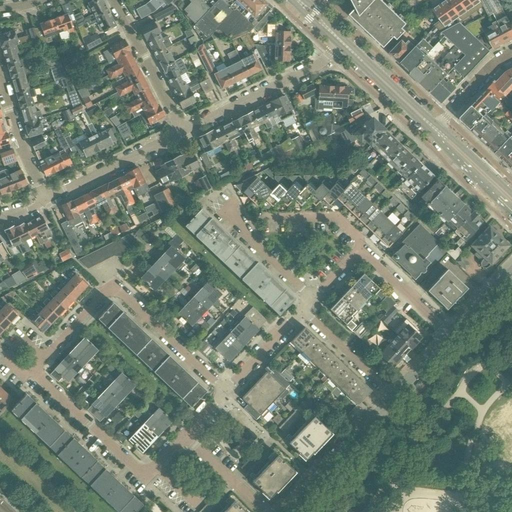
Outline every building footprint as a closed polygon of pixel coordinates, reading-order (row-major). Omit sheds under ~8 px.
[(83,19),(80,13),(74,16),(76,22),(78,27),(86,23),(90,21),(108,11),(102,0),(94,0),(88,4),(89,5),(86,7),(90,13),(92,12),(94,14),(83,19)] [(152,13),(161,6),(163,8),(165,5),(164,3),(161,0),(150,0),(145,5),(148,8),(141,11),(144,17),(152,13)] [(200,0),(192,0),(190,3),(185,8),(184,10),(187,14),(186,15),(195,24),(197,23),(210,9),(201,1),(200,0)] [(208,37),(214,31),(226,20),(243,0),(218,0),(210,9),(197,23),(195,24),(195,25),(208,37)] [(243,0),(226,20),(214,31),(219,36),(231,42),(247,34),(248,32),(261,20),(272,7),(268,3),(267,3),(266,3),(265,3),(261,0),(243,0)] [(357,0),(353,2),(356,8),(350,15),(384,48),(390,42),(394,37),(397,40),(406,32),(406,31),(403,28),(407,24),(381,0),(357,0)] [(453,22),(460,17),(447,0),(446,0),(440,5),(453,22)] [(458,0),(447,0),(459,16),(466,11),(458,0)] [(469,0),(458,0),(466,11),(474,6),(469,0)] [(479,0),(485,9),(489,16),(495,13),(502,9),(497,0),(479,0)] [(497,0),(502,9),(510,23),(511,26),(511,15),(503,0),(497,0)] [(453,22),(440,5),(433,10),(440,21),(445,28),(453,22)] [(502,9),(495,13),(499,20),(492,23),(493,25),(503,43),(507,41),(508,42),(511,39),(511,26),(510,23),(502,9)] [(108,11),(90,21),(92,24),(98,22),(103,32),(116,25),(108,11)] [(164,11),(154,16),(157,21),(167,16),(164,11)] [(53,19),(58,33),(61,40),(70,37),(69,35),(74,33),(72,28),(71,24),(76,22),(72,13),(67,15),(67,14),(61,17),(59,16),(56,17),(55,19),(53,19)] [(41,27),(35,29),(38,39),(39,42),(40,46),(52,41),(50,36),(58,33),(53,19),(52,20),(50,19),(47,20),(46,22),(40,24),(41,27)] [(261,20),(248,32),(252,36),(257,31),(258,32),(265,25),(261,20)] [(146,41),(147,41),(159,34),(160,34),(153,21),(139,28),(146,41)] [(453,22),(445,28),(440,21),(434,25),(441,33),(455,25),(453,22)] [(465,56),(431,92),(440,101),(443,101),(490,51),(475,37),(459,23),(455,25),(441,33),(445,36),(450,41),(455,46),(465,56)] [(406,31),(406,32),(407,33),(412,29),(411,28),(407,24),(403,28),(406,31)] [(503,43),(493,25),(489,27),(491,32),(486,35),(493,49),(494,48),(495,49),(499,47),(499,45),(503,43)] [(16,45),(25,43),(38,39),(35,29),(34,28),(26,30),(28,36),(19,38),(20,41),(17,42),(14,31),(0,34),(0,44),(2,50),(2,49),(16,45)] [(187,37),(193,34),(191,31),(189,29),(184,32),(187,37)] [(400,63),(410,72),(426,55),(420,49),(436,33),(432,30),(415,48),(400,63)] [(269,46),(270,46),(289,47),(289,45),(291,44),(291,40),(290,39),(290,32),(275,31),(275,32),(263,31),(263,36),(270,37),(269,46)] [(96,34),(84,41),(88,49),(101,43),(96,34)] [(154,54),(165,49),(172,45),(167,36),(162,39),(159,34),(147,41),(154,54)] [(247,34),(242,37),(241,38),(248,49),(254,46),(250,38),(249,39),(247,34)] [(197,41),(194,36),(188,39),(190,45),(197,41)] [(410,72),(421,82),(435,67),(430,62),(450,41),(445,36),(439,42),(426,55),(410,72)] [(116,60),(129,53),(130,52),(123,40),(109,47),(110,49),(103,52),(108,63),(116,59),(116,60)] [(391,54),(400,63),(415,48),(411,44),(410,46),(403,40),(391,54)] [(2,49),(7,64),(18,61),(16,54),(18,53),(16,45),(2,49)] [(198,52),(209,73),(215,70),(202,45),(198,48),(198,50),(198,52)] [(270,46),(269,46),(268,61),(289,62),(289,54),(290,53),(290,50),(289,49),(289,47),(270,46)] [(421,82),(431,92),(465,56),(455,46),(435,67),(421,82)] [(154,54),(161,68),(174,61),(170,54),(168,55),(165,49),(154,54)] [(192,62),(193,61),(195,65),(200,63),(194,51),(188,54),(192,62)] [(106,71),(108,75),(134,61),(129,53),(116,60),(118,64),(106,71)] [(240,60),(241,61),(248,76),(261,69),(253,54),(240,60)] [(61,64),(46,55),(42,57),(50,67),(60,65),(61,64)] [(161,68),(168,82),(179,76),(187,72),(186,70),(180,59),(174,62),(174,61),(161,68)] [(7,64),(11,79),(25,75),(22,67),(21,67),(18,61),(7,64)] [(75,61),(65,66),(73,82),(82,76),(75,61)] [(123,72),(125,77),(139,70),(138,70),(134,61),(108,75),(110,79),(111,79),(123,72)] [(241,61),(226,68),(234,83),(248,76),(241,61)] [(55,71),(59,80),(66,77),(62,68),(55,71)] [(234,83),(226,68),(214,74),(221,89),(234,83)] [(115,88),(117,92),(143,78),(139,70),(125,77),(128,82),(115,88)] [(506,72),(499,79),(511,91),(511,80),(507,72),(506,72)] [(11,79),(16,94),(29,90),(25,75),(11,79)] [(168,82),(176,96),(196,85),(196,86),(199,84),(196,79),(186,85),(183,79),(181,80),(179,76),(168,82)] [(67,78),(61,80),(64,89),(72,86),(67,78)] [(134,95),(148,88),(143,78),(117,92),(110,96),(112,101),(120,97),(120,96),(132,90),(134,95)] [(196,85),(176,96),(175,96),(182,109),(195,102),(191,93),(201,87),(204,94),(213,89),(208,79),(199,84),(196,86),(196,85)] [(492,84),(505,96),(509,93),(511,96),(511,91),(499,79),(497,82),(495,80),(492,84)] [(492,84),(487,90),(498,101),(501,98),(511,108),(511,102),(505,96),(492,84)] [(332,102),(333,86),(331,86),(330,85),(327,85),(326,86),(318,86),(318,88),(315,89),(314,89),(312,85),(299,91),(304,100),(316,93),(316,92),(318,93),(317,101),(318,101),(318,110),(323,110),(323,108),(332,109),(332,108),(332,102)] [(352,100),(347,100),(348,87),(341,87),(340,86),(337,85),(336,87),(333,86),(332,102),(332,108),(341,109),(341,107),(346,108),(346,106),(352,106),(352,100)] [(90,95),(85,87),(77,91),(82,99),(90,95)] [(16,94),(20,109),(34,105),(33,100),(32,97),(35,96),(33,88),(29,90),(16,94)] [(125,106),(127,110),(152,97),(148,88),(134,95),(137,100),(125,106)] [(483,116),(480,113),(483,109),(488,113),(491,110),(492,111),(500,103),(498,101),(487,90),(459,119),(471,130),(484,117),(483,116)] [(74,91),(68,93),(73,108),(81,105),(74,91)] [(88,96),(82,99),(82,100),(86,109),(93,106),(88,96)] [(271,103),(280,122),(294,115),(284,96),(270,102),(271,103)] [(141,108),(143,112),(157,105),(152,97),(127,110),(129,114),(141,108)] [(271,103),(261,107),(273,131),(277,129),(275,125),(280,122),(271,103)] [(20,109),(25,123),(39,119),(42,118),(40,111),(36,112),(34,105),(20,109)] [(84,110),(82,105),(71,110),(73,115),(84,110)] [(157,105),(143,112),(150,125),(164,117),(157,105)] [(261,107),(251,112),(258,126),(264,123),(268,133),(273,131),(261,107)] [(95,108),(86,113),(89,117),(97,112),(95,108)] [(364,116),(360,108),(345,116),(349,124),(364,116)] [(73,118),(69,109),(61,112),(65,120),(62,121),(63,123),(66,122),(66,124),(73,120),(73,118)] [(251,112),(241,117),(253,141),(257,139),(253,129),(258,126),(251,112)] [(92,137),(88,139),(94,152),(103,148),(96,134),(91,124),(85,113),(81,114),(92,137)] [(485,114),(483,116),(484,117),(471,130),(483,141),(498,125),(499,124),(493,118),(491,119),(491,120),(485,114)] [(115,116),(109,119),(117,128),(121,126),(115,116)] [(39,119),(25,123),(24,123),(29,137),(43,133),(41,125),(46,123),(44,117),(42,118),(39,119)] [(241,117),(231,122),(238,136),(244,133),(249,143),(253,141),(241,117)] [(370,145),(370,146),(384,130),(372,119),(371,120),(371,119),(367,123),(366,122),(363,125),(362,125),(361,125),(355,128),(351,132),(348,133),(345,127),(335,132),(343,148),(353,143),(353,142),(357,138),(367,148),(370,145)] [(310,130),(316,141),(331,134),(331,120),(319,126),(310,130)] [(51,124),(54,130),(61,127),(57,121),(51,124)] [(234,150),(236,155),(240,153),(233,139),(238,136),(231,122),(221,127),(233,150),(234,150)] [(120,127),(123,134),(128,131),(125,124),(120,127)] [(483,141),(496,153),(511,135),(508,131),(505,133),(498,125),(483,141)] [(221,127),(212,132),(219,145),(224,143),(226,147),(229,153),(233,150),(221,127)] [(105,130),(96,134),(103,148),(112,144),(111,143),(115,141),(109,129),(105,131),(105,130)] [(370,146),(379,154),(393,139),(384,130),(370,146)] [(198,138),(200,141),(205,152),(200,155),(206,167),(212,165),(206,152),(219,146),(219,145),(212,132),(212,131),(198,138)] [(6,133),(0,135),(0,146),(9,143),(6,133)] [(502,157),(506,161),(511,154),(511,135),(496,153),(500,157),(502,157)] [(64,138),(69,147),(69,149),(74,146),(69,136),(64,138)] [(290,140),(296,152),(304,148),(298,136),(290,140)] [(31,143),(34,150),(46,145),(42,137),(31,143)] [(62,151),(51,156),(58,170),(71,164),(66,154),(71,151),(69,149),(69,147),(64,138),(57,141),(62,151)] [(288,138),(280,144),(283,152),(283,153),(284,154),(294,149),(291,144),(288,138)] [(94,152),(88,139),(79,143),(79,144),(75,146),(81,158),(85,156),(85,157),(94,152)] [(379,154),(388,162),(402,147),(393,139),(379,154)] [(283,152),(280,144),(269,150),(273,157),(283,153),(283,152)] [(388,162),(396,171),(411,155),(402,147),(388,162)] [(0,155),(2,161),(15,156),(12,150),(0,153),(0,155)] [(184,154),(172,160),(181,177),(188,173),(187,173),(200,167),(193,153),(185,157),(184,154)] [(261,158),(263,162),(273,157),(271,153),(261,158)] [(396,171),(405,179),(420,164),(411,155),(396,171)] [(41,166),(46,176),(58,170),(51,156),(39,162),(41,166)] [(181,177),(172,160),(160,166),(162,169),(156,172),(162,185),(173,180),(181,177)] [(358,169),(362,165),(357,160),(353,164),(358,169)] [(420,164),(405,179),(398,187),(411,199),(433,176),(420,164)] [(232,172),(234,177),(244,172),(241,167),(232,172)] [(126,174),(126,175),(133,189),(137,197),(149,191),(138,168),(126,174)] [(268,168),(263,171),(270,178),(272,176),(268,168)] [(368,174),(363,169),(359,173),(364,178),(368,174)] [(20,170),(8,175),(14,190),(27,185),(22,174),(20,170)] [(14,190),(8,175),(0,178),(0,193),(1,195),(14,190)] [(126,175),(117,179),(130,205),(134,203),(128,191),(133,189),(126,175)] [(249,199),(249,200),(264,184),(257,178),(257,177),(255,175),(241,181),(242,182),(244,181),(249,185),(245,189),(245,190),(243,192),(245,194),(245,195),(250,199),(249,199)] [(375,181),(370,176),(367,180),(372,185),(375,181)] [(198,180),(204,192),(211,188),(205,177),(198,180)] [(117,179),(108,184),(115,197),(120,195),(126,207),(130,205),(117,179)] [(317,203),(322,199),(321,198),(331,188),(331,187),(324,180),(317,188),(307,198),(307,199),(312,203),(315,205),(317,203)] [(332,203),(336,198),(335,198),(345,188),(345,187),(338,180),(331,187),(331,188),(321,198),(322,199),(326,203),(329,205),(331,203),(332,203)] [(423,208),(427,204),(443,186),(436,180),(420,197),(422,199),(418,203),(423,208)] [(289,204),(293,199),(303,188),(302,188),(295,181),(285,191),(286,191),(278,199),(279,199),(283,204),(284,203),(286,206),(288,203),(289,204)] [(303,203),(307,199),(307,198),(317,188),(309,181),(302,188),(303,188),(293,199),(298,203),(300,206),(303,203)] [(99,188),(112,214),(116,212),(110,200),(115,197),(108,184),(108,183),(99,188)] [(342,205),(357,190),(349,183),(345,187),(345,188),(335,198),(336,198),(343,205),(342,205)] [(383,188),(378,183),(374,187),(379,192),(383,188)] [(260,204),(264,199),(271,191),(264,184),(249,200),(250,200),(255,204),(258,206),(260,204)] [(274,204),(279,199),(278,199),(286,191),(285,191),(278,184),(271,191),(264,199),(269,204),(272,206),(274,204)] [(427,204),(446,222),(462,204),(457,199),(450,191),(449,192),(443,186),(427,204)] [(90,192),(90,193),(97,206),(102,204),(108,216),(112,214),(99,188),(90,192)] [(350,212),(364,197),(357,190),(342,205),(343,206),(343,205),(350,212)] [(390,195),(385,190),(381,194),(387,199),(390,195)] [(392,193),(409,209),(412,206),(395,190),(392,193)] [(158,207),(151,211),(153,216),(170,207),(163,192),(153,197),(158,207)] [(90,193),(81,197),(94,223),(98,221),(95,215),(100,213),(97,206),(90,193)] [(81,197),(72,201),(81,220),(82,222),(87,219),(90,225),(94,223),(81,197)] [(357,219),(372,204),(364,197),(350,212),(350,213),(351,212),(357,219)] [(398,202),(392,197),(389,201),(394,206),(398,202)] [(81,220),(72,201),(60,207),(67,221),(60,224),(71,245),(78,242),(71,228),(72,228),(71,225),(81,220)] [(364,226),(365,226),(379,211),(372,204),(357,219),(358,220),(358,219),(365,226),(364,226)] [(405,209),(400,204),(396,208),(401,213),(405,209)] [(453,231),(454,232),(471,213),(462,204),(446,222),(455,230),(453,231)] [(185,226),(197,237),(212,221),(200,209),(189,222),(189,221),(187,224),(185,226)] [(372,233),(387,218),(379,211),(365,226),(365,227),(365,226),(372,233)] [(413,216),(407,211),(404,215),(409,220),(413,216)] [(471,213),(454,232),(460,238),(455,243),(459,246),(464,241),(465,241),(477,228),(476,228),(481,222),(478,219),(479,218),(473,212),(472,213),(471,213)] [(148,218),(145,213),(136,217),(139,223),(148,218)] [(33,220),(44,243),(47,249),(51,247),(44,232),(48,229),(42,216),(33,220)] [(379,240),(394,225),(387,218),(372,233),(372,234),(373,233),(380,240),(379,240)] [(40,245),(44,243),(33,220),(24,225),(31,238),(35,236),(40,245)] [(197,237),(209,248),(224,232),(212,221),(197,237)] [(14,227),(26,252),(27,254),(31,252),(30,250),(31,250),(26,240),(31,238),(24,225),(23,223),(14,227)] [(128,229),(125,223),(118,227),(121,232),(128,229)] [(428,254),(438,243),(419,224),(401,243),(403,245),(396,252),(391,257),(395,261),(396,261),(410,275),(414,279),(419,274),(420,272),(421,272),(422,273),(423,273),(424,272),(425,272),(425,271),(425,270),(425,269),(425,268),(425,267),(429,263),(425,258),(428,255),(428,254)] [(394,225),(379,240),(380,241),(380,240),(388,247),(402,232),(394,225)] [(22,254),(26,252),(14,227),(13,226),(4,230),(6,235),(4,236),(7,241),(9,240),(12,247),(18,245),(22,254)] [(471,245),(477,251),(474,254),(481,261),(480,263),(480,266),(482,268),(485,268),(488,267),(499,255),(500,255),(502,254),(504,251),(506,249),(505,248),(508,245),(489,226),(471,245)] [(209,248),(220,259),(236,243),(224,232),(209,248)] [(122,238),(132,247),(136,243),(127,235),(122,238)] [(175,268),(175,269),(179,272),(183,267),(179,264),(184,259),(185,257),(180,252),(179,254),(179,253),(177,251),(176,251),(175,250),(183,241),(177,235),(162,250),(165,253),(170,258),(169,260),(170,261),(169,262),(175,268)] [(92,242),(94,246),(103,241),(101,237),(92,242)] [(121,238),(108,245),(113,255),(123,257),(131,247),(121,238)] [(220,259),(232,270),(247,254),(236,243),(220,259)] [(108,245),(103,247),(108,258),(113,255),(108,245)] [(103,247),(98,250),(103,261),(108,258),(103,247)] [(450,248),(446,252),(454,260),(462,252),(457,248),(454,251),(450,248)] [(62,262),(65,261),(71,257),(68,249),(59,254),(62,262)] [(98,250),(92,252),(98,263),(103,261),(98,250)] [(92,252),(87,255),(92,266),(98,263),(92,252)] [(161,256),(156,262),(169,275),(175,268),(175,269),(175,268),(169,262),(170,261),(169,260),(170,258),(165,253),(162,256),(161,256)] [(232,270),(244,281),(259,265),(247,254),(232,270)] [(92,266),(87,255),(77,260),(87,269),(92,266)] [(456,261),(457,263),(465,270),(469,265),(460,257),(456,261)] [(35,260),(31,262),(37,274),(46,269),(44,264),(43,264),(38,266),(35,260)] [(20,270),(20,271),(27,279),(37,274),(31,262),(20,270)] [(147,271),(147,272),(153,277),(154,275),(155,276),(157,275),(163,281),(169,275),(156,262),(152,266),(149,263),(144,268),(147,271)] [(190,270),(191,271),(193,273),(198,267),(195,264),(190,270)] [(244,281),(256,292),(271,276),(259,265),(244,281)] [(467,288),(466,287),(447,269),(438,278),(435,281),(426,291),(432,296),(442,306),(446,310),(455,300),(458,297),(458,298),(467,288)] [(20,271),(11,277),(17,284),(27,279),(20,271)] [(71,279),(68,282),(80,293),(87,285),(73,271),(68,276),(71,279)] [(153,277),(147,272),(141,278),(146,283),(146,284),(148,286),(148,285),(154,291),(163,281),(157,275),(155,276),(154,275),(153,277)] [(351,286),(359,293),(353,298),(360,305),(371,294),(372,296),(375,293),(381,299),(386,294),(379,288),(363,273),(362,274),(363,274),(351,286)] [(256,292),(268,304),(283,288),(271,276),(256,292)] [(11,277),(3,282),(8,287),(8,288),(17,284),(11,277)] [(208,282),(202,288),(208,293),(206,295),(208,296),(206,298),(212,303),(216,307),(220,302),(216,299),(221,294),(216,288),(214,286),(213,286),(208,281),(208,282)] [(57,287),(61,290),(72,301),(80,293),(68,282),(65,286),(61,283),(57,287)] [(341,297),(336,302),(350,316),(360,305),(353,298),(359,293),(351,286),(341,296),(341,297)] [(199,291),(193,297),(206,309),(212,303),(212,304),(212,303),(206,298),(208,296),(206,295),(208,293),(202,288),(199,291)] [(283,288),(268,304),(278,314),(280,312),(282,310),(292,299),(283,290),(284,289),(283,288)] [(50,295),(53,298),(60,304),(65,309),(72,301),(61,290),(57,294),(54,291),(50,295)] [(184,290),(179,296),(182,299),(187,293),(184,290)] [(11,292),(4,296),(9,301),(15,295),(11,292)] [(152,296),(157,302),(162,297),(156,292),(152,296)] [(378,305),(386,313),(393,306),(395,303),(387,295),(378,305)] [(43,302),(43,303),(45,304),(58,317),(65,309),(60,304),(53,298),(50,302),(45,297),(41,300),(43,302)] [(187,304),(184,307),(190,312),(191,311),(193,312),(194,310),(200,316),(206,310),(206,309),(193,297),(187,304),(187,303),(187,304)] [(0,305),(2,308),(0,310),(0,313),(11,323),(18,315),(3,301),(0,304),(0,305)] [(97,318),(110,331),(126,315),(112,302),(101,314),(99,316),(99,317),(97,318)] [(350,316),(336,302),(330,309),(329,309),(345,325),(351,331),(355,326),(350,320),(352,317),(350,316)] [(35,310),(38,313),(50,324),(58,317),(45,304),(43,303),(35,310)] [(393,306),(386,313),(380,319),(386,325),(390,320),(389,319),(397,311),(393,306)] [(190,312),(184,307),(178,313),(183,319),(185,321),(191,326),(191,325),(200,316),(194,310),(193,312),(191,311),(190,312)] [(245,317),(239,323),(245,329),(244,331),(245,332),(243,333),(249,339),(249,338),(258,329),(266,320),(252,307),(244,316),(245,317)] [(163,312),(171,320),(175,316),(166,308),(163,312)] [(0,327),(3,331),(11,323),(0,313),(0,327)] [(50,324),(38,313),(35,317),(32,314),(28,318),(43,332),(50,324)] [(110,331),(121,341),(136,325),(126,315),(110,331)] [(393,332),(397,335),(411,348),(417,342),(416,341),(423,335),(406,319),(393,332)] [(230,333),(243,345),(249,339),(243,333),(245,332),(244,331),(245,329),(239,323),(237,322),(233,326),(235,328),(230,333)] [(352,332),(357,336),(366,327),(361,323),(352,332)] [(121,341),(131,350),(146,334),(136,325),(121,341)] [(290,342),(301,352),(315,337),(304,327),(290,342)] [(366,327),(357,336),(361,340),(370,330),(366,327)] [(224,339),(221,342),(227,348),(229,346),(230,347),(231,346),(237,351),(243,345),(230,333),(225,339),(224,339)] [(131,350),(144,363),(159,347),(146,334),(131,350)] [(397,335),(386,347),(400,360),(411,348),(397,335)] [(306,364),(310,360),(324,345),(315,337),(301,352),(297,356),(306,364)] [(84,338),(79,344),(85,350),(82,354),(88,360),(88,359),(92,356),(97,350),(92,345),(90,343),(84,338)] [(227,348),(221,342),(218,339),(211,345),(215,349),(220,354),(222,356),(223,356),(228,361),(237,351),(231,346),(230,347),(229,346),(227,348)] [(204,340),(196,348),(200,352),(207,344),(204,340)] [(69,354),(82,366),(88,360),(82,354),(85,350),(79,344),(75,347),(75,348),(69,354),(69,353),(69,354)] [(310,360),(319,369),(333,354),(324,345),(310,360)] [(144,363),(157,375),(173,359),(159,347),(144,363)] [(400,360),(386,347),(378,355),(392,368),(400,360)] [(63,360),(60,363),(66,369),(68,367),(69,368),(70,366),(76,372),(77,372),(76,372),(82,366),(69,354),(64,360),(63,360)] [(323,382),(328,378),(342,363),(333,354),(319,369),(325,375),(320,379),(323,382)] [(157,375),(166,384),(182,368),(173,359),(157,375)] [(66,369),(60,363),(54,369),(54,370),(50,374),(57,382),(62,377),(67,382),(72,376),(76,372),(70,366),(69,368),(68,367),(66,369)] [(328,378),(337,386),(351,371),(342,363),(328,378)] [(111,364),(107,368),(111,372),(116,368),(111,364)] [(166,384),(177,394),(192,378),(182,368),(166,384)] [(284,369),(280,373),(290,382),(294,377),(284,369)] [(351,371),(337,386),(333,391),(337,394),(341,390),(346,395),(360,380),(351,371)] [(262,379),(279,396),(282,399),(288,392),(285,389),(289,384),(275,372),(271,376),(268,372),(267,373),(268,373),(262,379)] [(89,373),(83,379),(86,382),(92,375),(89,373)] [(121,373),(117,378),(123,384),(119,388),(125,395),(134,385),(134,386),(135,385),(129,380),(127,378),(121,373)] [(75,379),(82,385),(85,381),(79,375),(75,379)] [(107,389),(106,389),(119,401),(120,401),(119,401),(125,395),(119,388),(123,384),(117,378),(112,383),(112,382),(112,383),(107,389)] [(192,378),(177,394),(190,407),(192,405),(194,403),(195,402),(204,392),(195,383),(196,382),(192,378)] [(262,379),(255,386),(272,402),(279,396),(262,379)] [(329,413),(341,425),(361,403),(360,402),(371,390),(360,380),(346,395),(356,405),(344,418),(334,408),(329,413)] [(255,386),(249,393),(266,409),(272,402),(255,386)] [(100,395),(97,399),(103,404),(105,402),(106,403),(107,402),(114,407),(119,401),(106,389),(101,395),(100,395)] [(4,392),(0,395),(0,411),(12,399),(4,392)] [(269,412),(266,409),(249,393),(243,399),(242,399),(247,404),(260,416),(263,418),(269,412)] [(10,410),(22,421),(38,405),(26,394),(14,406),(12,408),(10,410)] [(299,405),(305,411),(312,403),(307,397),(299,405)] [(104,417),(110,411),(113,407),(114,407),(107,402),(106,403),(105,402),(103,404),(97,399),(92,405),(91,404),(91,405),(87,410),(99,422),(104,417),(105,417),(104,417)] [(361,403),(341,425),(345,429),(366,408),(361,403)] [(256,420),(260,416),(247,404),(243,409),(256,420)] [(22,421),(34,432),(49,416),(38,405),(22,421)] [(305,411),(299,405),(278,428),(284,433),(305,411)] [(158,409),(154,414),(158,418),(155,422),(163,430),(171,421),(172,421),(166,415),(164,413),(159,408),(158,408),(158,409)] [(111,419),(117,424),(119,422),(123,417),(118,412),(111,419)] [(308,423),(307,423),(325,439),(331,432),(310,412),(306,417),(304,419),(308,423)] [(144,424),(143,424),(157,436),(162,430),(163,430),(162,430),(163,430),(155,422),(158,418),(154,414),(150,418),(149,418),(144,424)] [(34,432),(45,443),(61,427),(49,416),(34,432)] [(307,423),(301,430),(318,446),(325,439),(307,423)] [(138,431),(135,434),(141,439),(142,438),(143,438),(145,437),(151,442),(156,436),(156,437),(157,436),(143,424),(138,430),(137,430),(138,431)] [(45,443),(56,454),(72,438),(61,427),(45,443)] [(301,430),(295,436),(312,453),(313,452),(318,446),(301,430)] [(141,439),(135,434),(129,440),(128,440),(134,445),(136,447),(141,452),(142,452),(150,443),(151,442),(145,437),(143,438),(142,438),(141,439)] [(312,453),(295,436),(288,443),(305,459),(307,458),(312,453)] [(56,454),(68,465),(84,449),(72,437),(72,438),(56,454),(57,454),(56,454)] [(241,468),(246,473),(267,451),(262,445),(241,468)] [(68,465),(80,476),(96,460),(84,449),(68,465)] [(271,461),(288,478),(294,471),(273,451),(267,458),(271,461)] [(80,476),(92,487),(107,471),(96,460),(80,476),(80,477),(80,476)] [(271,461),(265,468),(282,484),(288,478),(271,461)] [(265,468),(258,475),(275,491),(276,490),(282,484),(265,468)] [(92,487),(103,498),(119,482),(107,471),(92,487)] [(275,491),(258,475),(252,481),(269,497),(270,496),(275,491)] [(103,498),(115,509),(130,493),(119,482),(103,498)] [(198,511),(208,511),(225,495),(219,490),(198,511)] [(130,493),(115,509),(117,511),(134,511),(140,506),(131,497),(133,495),(130,493)] [(246,511),(234,500),(227,507),(232,511),(246,511)]
